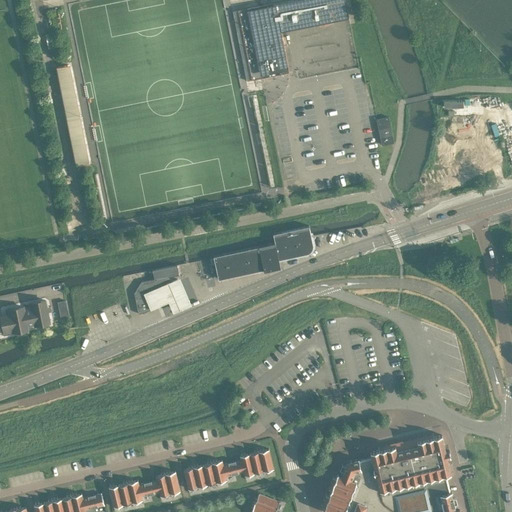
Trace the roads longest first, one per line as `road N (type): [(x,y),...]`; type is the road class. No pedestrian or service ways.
road 1 (unclassified): [(65,367),(119,369),(322,288),(410,323),(438,408),(511,431)]
road 2 (secondary): [(65,367),(292,269),(476,208)]
road 3 (unclassified): [(511,368),(476,208)]
